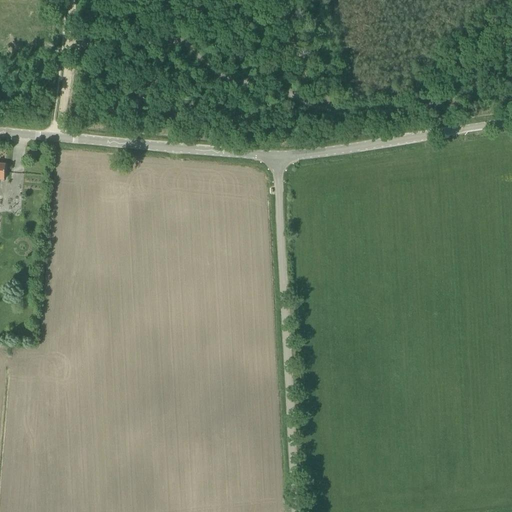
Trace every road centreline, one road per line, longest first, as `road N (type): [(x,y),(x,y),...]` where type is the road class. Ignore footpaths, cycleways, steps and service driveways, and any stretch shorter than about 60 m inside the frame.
road 1 (unclassified): [(294,511),(277,156)]
road 2 (unclassified): [(277,156),(0,132)]
road 3 (unclassified): [(277,156),(511,121)]
